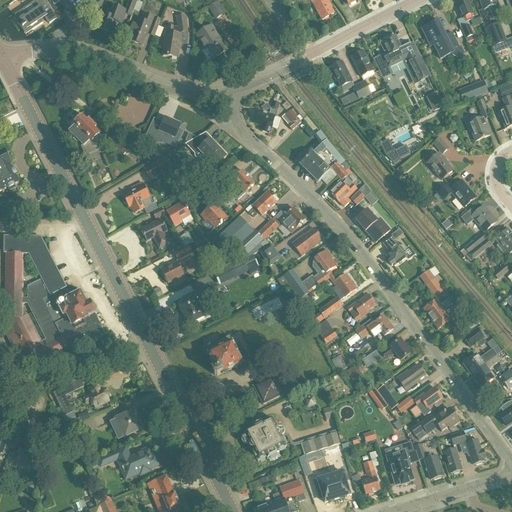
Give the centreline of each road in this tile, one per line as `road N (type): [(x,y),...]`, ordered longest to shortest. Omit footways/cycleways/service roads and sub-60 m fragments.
road 1 (tertiary): [(233,511),(0,55)]
road 2 (residential): [(511,465),(377,277),(244,137),(235,88)]
road 3 (unclassified): [(0,54),(61,49),(176,89),(235,88)]
road 4 (unclassified): [(305,55),(415,0)]
